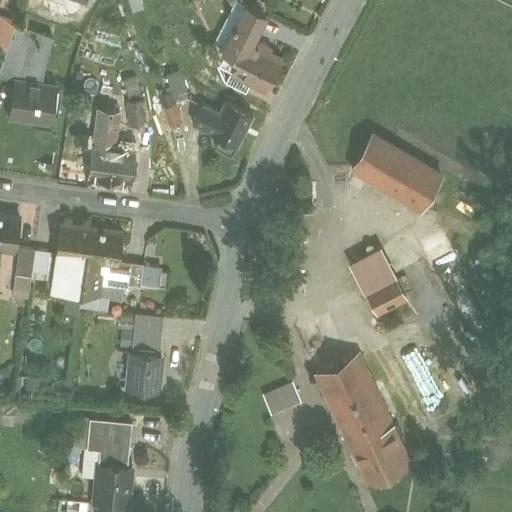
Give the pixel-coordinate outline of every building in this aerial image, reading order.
[(142,0),(128,0),(132,9),(144,4),(142,0)] [(215,38),(225,43),(243,5),(234,0),(215,38)] [(250,82),(266,89),(282,54),(258,42),(271,14),(245,2),(243,5),(225,43),(223,47),(224,48),(237,54),(231,68),(229,71),(250,82)] [(0,48),(5,50),(15,21),(0,12),(0,48)] [(37,28),(15,21),(5,50),(0,65),(0,72),(14,77),(15,74),(21,75),(37,28)] [(54,34),(37,28),(21,75),(43,79),(49,48),(54,34)] [(237,54),(224,48),(218,62),(231,68),(237,54)] [(172,88),(176,99),(189,94),(180,68),(166,72),(172,88)] [(246,90),(250,82),(229,71),(225,79),(225,80),(246,90)] [(14,77),(8,113),(53,120),(59,82),(43,79),(21,75),(15,74),(14,77)] [(135,74),(123,79),(131,98),(142,93),(135,74)] [(172,88),(158,92),(168,122),(182,117),(176,99),(172,88)] [(124,108),(128,109),(131,123),(156,119),(148,95),(131,98),(124,99),(124,108)] [(238,142),(252,110),(223,97),(218,108),(199,100),(193,112),(190,121),(219,134),(238,142)] [(124,108),(97,103),(88,174),(131,181),(133,173),(136,173),(139,144),(130,143),(131,123),(128,109),(124,108)] [(444,173),(373,129),(348,169),(418,213),(444,173)] [(238,142),(219,134),(215,145),(233,153),(238,142)] [(288,203),(272,264),(297,270),(313,210),(288,203)] [(24,211),(0,207),(0,267),(3,248),(19,250),(19,245),(24,211)] [(126,228),(59,219),(55,250),(54,255),(87,259),(122,264),(126,228)] [(382,242),(347,259),(374,316),(409,299),(382,242)] [(35,247),(19,245),(19,250),(14,273),(16,273),(31,275),(35,247)] [(54,255),(55,250),(35,247),(31,275),(51,278),(54,255)] [(82,293),(87,259),(54,255),(51,278),(50,289),(66,291),(82,293)] [(122,264),(87,259),(82,293),(108,296),(122,297),(126,287),(130,265),(122,264)] [(130,265),(126,287),(142,287),(142,284),(145,262),(131,260),(130,265)] [(163,264),(145,262),(142,284),(160,286),(163,264)] [(31,275),(16,273),(13,293),(28,296),(31,275)] [(82,293),(66,291),(63,310),(77,313),(79,306),(82,293)] [(108,296),(82,293),(79,306),(107,309),(108,296)] [(130,349),(159,352),(163,313),(135,311),(133,319),(130,346),(130,349)] [(130,349),(127,349),(124,386),(162,390),(166,352),(159,352),(130,349)] [(361,350),(316,370),(367,484),(411,464),(361,350)] [(293,380),(262,394),(272,415),(302,401),(293,380)] [(17,401),(0,399),(0,424),(14,426),(17,401)] [(131,421),(90,417),(88,446),(101,448),(100,459),(110,460),(127,462),(131,421)] [(127,462),(110,460),(100,459),(95,460),(90,500),(131,505),(136,463),(127,462)] [(66,511),(86,511),(88,501),(60,498),(59,511),(66,511)]
